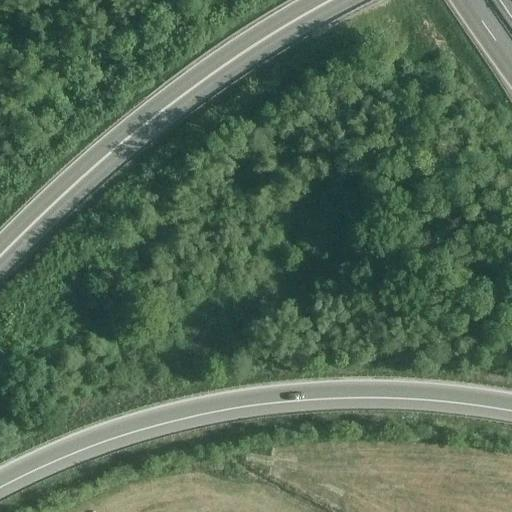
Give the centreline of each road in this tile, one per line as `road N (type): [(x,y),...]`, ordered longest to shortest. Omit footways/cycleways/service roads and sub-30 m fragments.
road 1 (motorway): [(0,484),(154,421),(237,406),(442,397),(511,405)]
road 2 (motorway): [(0,261),(183,94),(341,0)]
